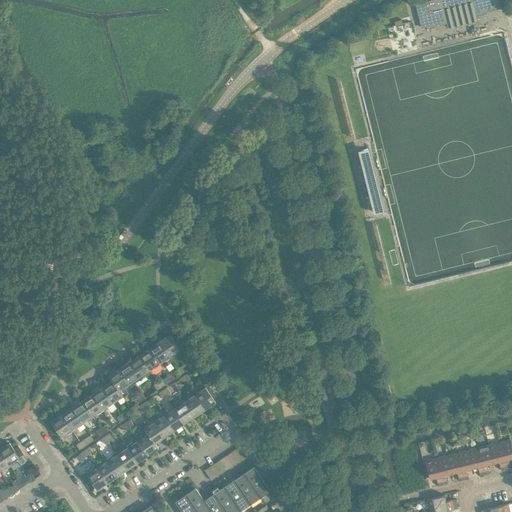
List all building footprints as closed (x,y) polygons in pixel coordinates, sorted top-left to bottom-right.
[(500,8),(497,0),(430,0),(416,4),(422,28),(446,22),(447,27),(477,20),(476,14),(500,8)] [(388,38),(401,35),(399,27),(387,30),(388,38)] [(367,150),(358,152),(373,211),(381,209),(367,150)] [(170,334),(159,341),(169,356),(169,355),(173,353),(175,354),(181,350),(170,334)] [(159,341),(149,348),(159,362),(163,359),(164,361),(170,357),(169,355),(169,356),(159,341)] [(149,348),(139,355),(149,369),(153,366),(154,368),(160,364),(159,362),(149,348)] [(139,355),(129,361),(139,376),(143,373),(144,375),(150,371),(149,369),(139,355)] [(129,361),(119,368),(128,383),(129,383),(133,380),(134,382),(140,377),(139,376),(129,361)] [(108,375),(111,380),(112,380),(118,390),(119,389),(123,396),(128,393),(124,388),(130,384),(129,383),(128,383),(119,368),(108,375)] [(111,380),(102,387),(112,402),(112,401),(116,399),(117,400),(123,396),(119,389),(118,390),(112,380),(111,380)] [(102,387),(92,394),(102,408),(106,405),(107,407),(113,403),(112,401),(112,402),(102,387)] [(215,402),(205,387),(201,390),(199,388),(193,393),(194,394),(195,394),(205,409),(215,402)] [(92,394),(81,400),(91,415),(92,415),(96,412),(97,414),(103,410),(102,408),(92,394)] [(195,394),(194,394),(190,397),(189,395),(183,399),(184,401),(185,401),(195,416),(205,409),(195,394)] [(81,400),(71,407),(81,422),(82,422),(86,419),(87,421),(93,417),(92,415),(91,415),(81,400)] [(195,416),(185,401),(184,401),(180,404),(179,402),(173,406),(174,408),(175,408),(184,422),(195,416)] [(71,407),(61,414),(71,429),(72,429),(76,426),(77,427),(83,423),(82,422),(81,422),(71,407)] [(175,408),(174,408),(170,411),(169,409),(163,413),(164,415),(164,414),(174,429),(184,422),(175,408)] [(51,421),(61,436),(66,433),(67,434),(73,430),(72,429),(71,429),(61,414),(51,421)] [(174,429),(164,414),(164,415),(160,417),(159,416),(153,420),(154,421),(164,436),(174,429)] [(164,436),(154,421),(150,424),(149,423),(143,427),(147,433),(148,433),(154,443),(155,443),(164,436)] [(148,433),(147,433),(143,436),(142,435),(136,439),(137,440),(138,440),(148,455),(158,448),(155,443),(154,443),(148,433)] [(511,448),(510,439),(499,442),(505,469),(510,468),(508,459),(511,457),(511,448)] [(148,455),(138,440),(137,440),(133,443),(132,441),(126,445),(127,447),(137,462),(148,455)] [(28,460),(18,445),(13,448),(9,442),(0,448),(0,451),(10,466),(17,460),(21,465),(28,460)] [(499,442),(488,444),(493,463),(499,461),(501,470),(505,469),(499,442)] [(488,444),(478,447),(484,474),(489,473),(487,464),(493,463),(488,444)] [(240,446),(235,449),(241,459),(247,456),(240,446)] [(127,447),(123,450),(122,448),(116,452),(117,454),(127,468),(137,462),(127,447)] [(484,474),(478,447),(467,450),(472,468),(478,466),(480,475),(484,474)] [(235,449),(230,453),(236,463),(241,459),(235,449)] [(467,450),(457,452),(464,479),(468,478),(466,469),(472,468),(467,450)] [(0,451),(0,469),(3,468),(4,469),(10,466),(0,451)] [(464,479),(457,452),(446,455),(451,473),(457,471),(459,480),(464,479)] [(230,453),(225,456),(231,466),(236,463),(230,453)] [(127,468),(117,454),(113,457),(112,455),(106,459),(107,461),(117,475),(127,468)] [(451,473),(446,455),(436,457),(443,485),(447,483),(445,474),(451,473)] [(225,456),(220,460),(226,470),(231,466),(225,456)] [(436,477),(438,486),(443,485),(436,457),(425,460),(429,478),(436,477)] [(220,460),(214,463),(221,473),(226,470),(220,460)] [(107,461),(103,463),(102,462),(96,466),(97,467),(107,482),(117,475),(107,461)] [(214,463),(209,466),(216,476),(221,473),(214,463)] [(209,466),(204,470),(211,480),(216,476),(209,466)] [(269,489),(255,468),(253,466),(243,473),(245,475),(259,496),(269,489)] [(97,467),(93,470),(92,469),(86,473),(97,489),(107,482),(97,467)] [(259,496),(245,475),(243,473),(233,480),(235,482),(249,503),(259,496)] [(249,503),(235,482),(233,480),(223,486),(225,488),(239,510),(249,503)] [(235,511),(239,510),(225,488),(223,486),(213,493),(226,511),(235,511)] [(195,487),(185,494),(186,496),(196,511),(209,511),(211,511),(205,502),(204,500),(195,487)] [(226,511),(213,493),(204,500),(205,502),(211,511),(226,511)] [(196,511),(186,496),(185,494),(175,501),(182,511),(196,511)] [(426,499),(429,510),(456,503),(455,499),(446,501),(444,494),(426,499)] [(448,511),(448,510),(457,508),(456,503),(429,510),(429,511),(448,511)] [(509,511),(508,503),(480,510),(481,511),(509,511)]
